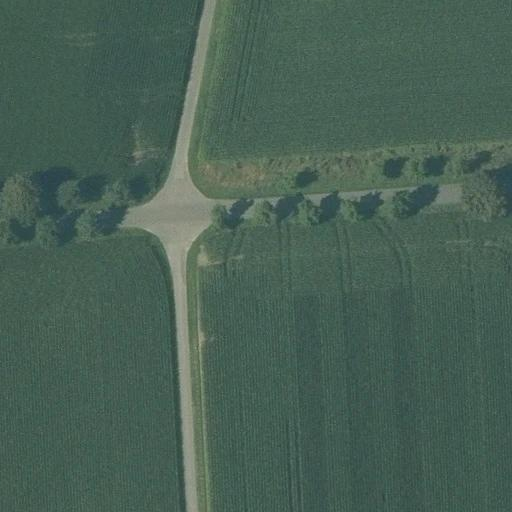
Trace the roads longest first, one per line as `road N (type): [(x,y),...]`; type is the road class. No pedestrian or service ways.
road 1 (unclassified): [(511,182),(173,219)]
road 2 (unclassified): [(192,511),(173,219)]
road 3 (unclassified): [(173,219),(209,0)]
road 4 (unclassified): [(173,219),(0,232)]
